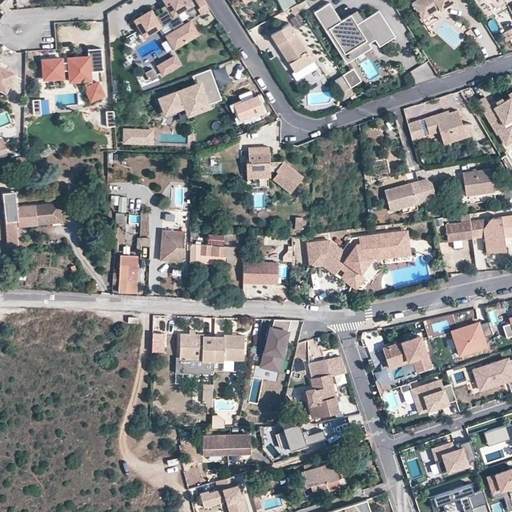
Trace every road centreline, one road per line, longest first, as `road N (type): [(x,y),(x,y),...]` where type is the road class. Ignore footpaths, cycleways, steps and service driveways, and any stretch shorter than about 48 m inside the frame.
road 1 (residential): [(511,62),(315,127),(290,118),(216,0)]
road 2 (residential): [(0,303),(339,315)]
road 3 (unknown): [(155,310),(128,451),(142,469),(174,473)]
road 4 (residential): [(339,315),(511,279)]
road 5 (residential): [(382,449),(339,315)]
road 6 (residential): [(511,406),(382,449)]
